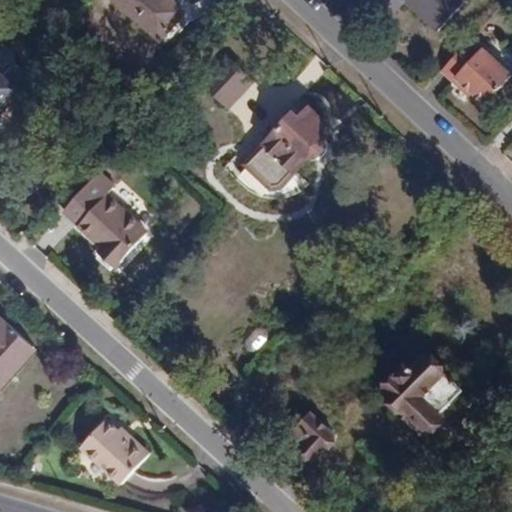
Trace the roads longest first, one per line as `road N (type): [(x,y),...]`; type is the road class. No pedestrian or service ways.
road 1 (residential): [(289,511),(0,246)]
road 2 (residential): [(300,0),(511,198)]
